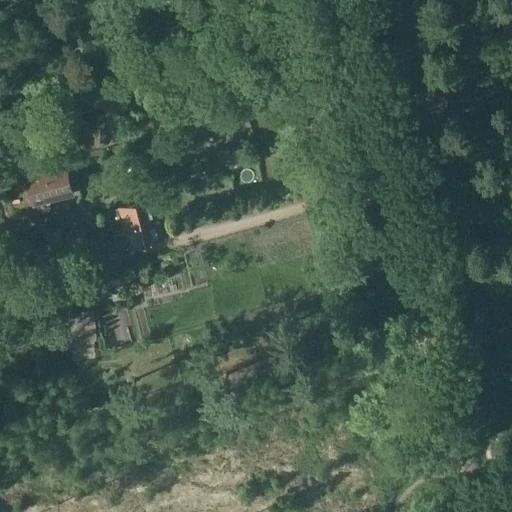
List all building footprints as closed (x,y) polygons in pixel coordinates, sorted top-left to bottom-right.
[(35,201),(72,192),(66,165),(28,174),(35,201)] [(117,227),(159,217),(155,197),(108,208),(113,228),(117,227)] [(159,217),(117,227),(117,231),(115,232),(118,247),(164,237),(159,217)] [(65,233),(68,243),(87,238),(85,228),(65,233)] [(87,238),(68,243),(70,253),(90,248),(87,238)] [(53,299),(72,293),(67,278),(48,284),(53,299)] [(95,340),(92,310),(69,313),(74,358),(92,356),(90,341),(95,340)]
